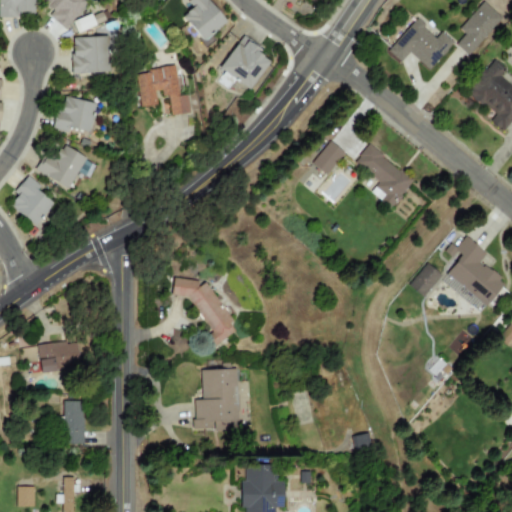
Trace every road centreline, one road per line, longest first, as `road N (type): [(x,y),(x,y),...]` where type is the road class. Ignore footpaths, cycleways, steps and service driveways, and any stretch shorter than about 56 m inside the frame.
road 1 (residential): [(31,289),(0,235),(249,6),(326,61)]
road 2 (secondary): [(0,311),(228,171),(310,85),(367,0)]
road 3 (tertiary): [(120,511),(120,240)]
road 4 (residential): [(326,61),(511,208)]
road 5 (residential): [(0,170),(30,115),(32,53)]
